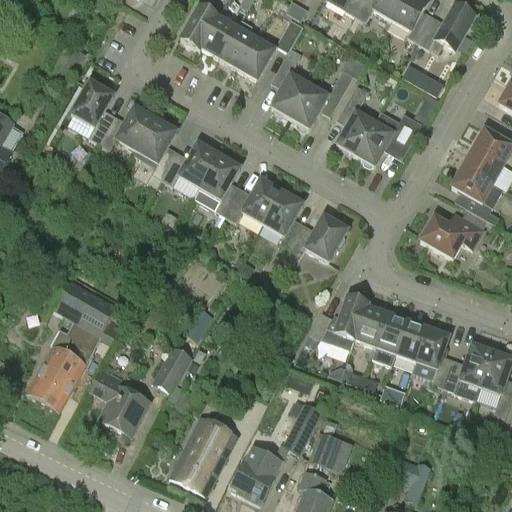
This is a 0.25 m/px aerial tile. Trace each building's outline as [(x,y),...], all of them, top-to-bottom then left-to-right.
[(254,0),(244,0),(239,10),(246,14),(254,0)] [(266,0),(260,11),(271,17),(278,6),(267,0),(266,0)] [(326,0),(323,6),(353,23),(365,0),(326,0)] [(365,0),(353,23),(364,29),(371,17),(390,27),(405,0),(365,0)] [(422,0),(405,0),(390,27),(409,38),(405,44),(416,50),(428,28),(418,22),(429,4),(422,0)] [(304,23),(308,13),(293,7),(289,17),(304,23)] [(197,57),(216,24),(220,17),(207,10),(203,16),(197,13),(178,46),(197,57)] [(428,28),(416,50),(427,56),(433,46),(453,57),(473,23),(466,19),(465,15),(459,12),(456,13),(452,11),(439,34),(428,28)] [(235,35),(216,24),(197,57),(198,57),(199,55),(217,65),(235,35)] [(286,60),(301,34),(289,26),(274,52),(286,60)] [(239,28),(235,35),(217,65),(236,76),(253,46),(247,42),(251,35),(239,28)] [(253,46),(236,76),(255,87),(273,57),(253,46)] [(70,96),(88,61),(71,51),(52,87),(70,96)] [(290,54),(284,64),(294,70),(300,59),(290,54)] [(283,122),(288,125),(307,92),(288,81),(294,70),(284,64),(272,86),(281,92),(269,114),(274,117),(274,120),(280,123),(283,122)] [(325,103),(307,92),(288,125),(293,128),(293,131),(299,134),(302,133),(307,136),(320,114),(330,120),(351,83),(340,77),(325,103)] [(431,83),(424,96),(436,102),(443,90),(431,83)] [(97,151),(110,127),(100,121),(111,102),(106,99),(106,96),(100,92),(97,94),(87,88),(69,121),(92,134),(86,145),(97,151)] [(511,119),(511,94),(507,91),(496,111),(511,119)] [(348,159),(353,162),(372,130),(354,119),(365,99),(354,92),(336,123),(347,129),(334,151),(339,154),(339,157),(345,161),(348,159)] [(121,133),(110,127),(97,151),(107,157),(113,146),(134,158),(153,126),(132,114),(121,133)] [(364,172),(367,170),(372,173),(386,150),(404,161),(421,131),(403,121),(398,130),(378,118),(372,130),(353,162),(358,165),(359,168),(364,172)] [(0,174),(21,138),(10,132),(12,129),(0,122),(0,174)] [(156,194),(160,187),(173,163),(163,158),(174,138),(153,126),(134,158),(155,171),(146,188),(156,194)] [(511,153),(482,136),(471,155),(501,172),(511,153)] [(184,169),(173,163),(160,187),(170,193),(176,183),(197,195),(216,162),(195,150),(184,169)] [(471,155),(460,174),(491,191),(501,172),(471,155)] [(191,205),(223,223),(236,200),(226,194),(237,174),(216,162),(197,195),(191,205)] [(500,197),(491,191),(460,174),(449,193),(489,216),(500,197)] [(247,206),(236,200),(223,223),(233,229),(239,219),(260,231),(279,199),(258,186),(247,206)] [(275,254),(286,260),(300,236),(289,230),(301,211),(279,199),(260,231),(281,243),(275,254)] [(300,236),(286,260),(297,266),(303,255),(326,269),(337,250),(340,250),(343,245),(342,241),(345,236),(321,223),(310,242),(300,236)] [(470,256),(480,238),(457,224),(451,235),(431,223),(418,247),(450,266),(459,250),(470,256)] [(124,255),(113,249),(109,256),(120,262),(124,255)] [(214,254),(209,251),(204,260),(213,265),(216,260),(214,254)] [(234,279),(246,286),(253,273),(241,267),(234,279)] [(51,315),(73,327),(100,343),(111,349),(130,315),(89,292),(86,297),(67,286),(51,315)] [(276,294),(271,291),(267,298),(274,302),(277,297),(276,294)] [(349,356),(353,347),(365,314),(366,312),(345,304),(333,335),(328,333),(320,346),(349,356)] [(353,347),(373,354),(385,321),(365,314),(353,347)] [(328,333),(332,325),(322,319),(309,341),(319,346),(320,347),(320,346),(328,333)] [(390,371),(393,362),(405,328),(385,321),(373,354),(375,355),(371,364),(390,371)] [(58,417),(84,370),(100,343),(73,327),(66,340),(61,337),(26,399),(58,417)] [(426,336),(405,328),(393,362),(413,369),(426,336)] [(429,391),(441,396),(450,372),(438,367),(446,343),(426,336),(413,369),(434,377),(429,391)] [(313,355),(319,346),(309,341),(304,350),(313,355)] [(441,396),(473,407),(490,359),(483,356),(481,353),(475,351),(472,352),(469,351),(461,375),(450,372),(441,396)] [(152,389),(170,400),(191,365),(172,354),(152,389)] [(498,362),(490,359),(473,407),(494,415),(492,422),(502,426),(511,399),(511,393),(502,390),(511,366),(509,366),(507,362),(501,360),(498,362)] [(198,370),(191,366),(187,373),(194,377),(198,370)] [(345,372),(340,386),(359,393),(363,382),(350,378),(352,374),(345,372)] [(110,406),(100,425),(130,441),(147,407),(115,391),(119,384),(102,375),(91,397),(110,406)] [(377,387),(363,382),(359,393),(373,398),(377,387)] [(392,393),(386,408),(400,413),(405,398),(392,393)] [(196,421),(202,409),(181,397),(175,409),(196,421)] [(303,409),(281,452),(288,456),(298,462),(321,418),(303,409)] [(199,423),(168,482),(206,502),(237,442),(199,423)] [(498,440),(491,437),(488,444),(496,446),(498,440)] [(511,439),(507,438),(503,449),(511,452),(511,439)] [(341,478),(351,450),(318,439),(309,466),(341,478)] [(259,511),(288,456),(281,452),(279,452),(273,464),(251,453),(230,493),(245,501),(243,503),(259,511)] [(410,491),(405,505),(416,509),(428,474),(418,470),(417,472),(402,466),(395,485),(410,491)] [(304,496),(298,511),(329,511),(332,505),(320,500),(326,483),(304,475),(297,494),(304,496)]
